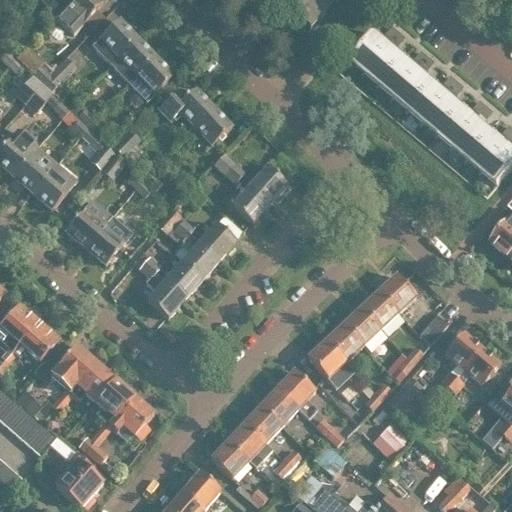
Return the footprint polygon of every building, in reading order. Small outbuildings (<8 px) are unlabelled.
[(95,0),(68,0),(63,6),(53,17),(72,35),(82,24),(89,17),(100,4),(95,0)] [(286,0),(283,4),(311,26),(311,25),(309,23),(315,15),(318,18),(328,5),(325,3),(328,0),(286,0)] [(117,20),(91,46),(109,65),(136,40),(117,20)] [(391,40),(398,32),(391,27),(384,35),(391,40)] [(389,44),(374,31),(350,59),(365,71),(362,74),(363,75),(389,44)] [(398,32),(391,40),(398,46),(405,38),(398,32)] [(127,84),(134,77),(154,58),(136,40),(109,65),(127,84)] [(6,51),(14,59),(20,53),(11,44),(5,50),(6,51)] [(404,56),(389,44),(363,75),(364,76),(366,73),(380,84),(377,87),(378,87),(404,56)] [(0,57),(0,58),(8,66),(15,59),(14,59),(6,51),(0,57)] [(420,65),(427,57),(420,51),(414,59),(420,65)] [(419,68),(404,56),(378,87),(378,88),(381,85),(394,96),(392,99),(392,100),(419,68)] [(427,57),(420,65),(427,71),(434,63),(427,57)] [(75,67),(65,58),(41,84),(42,86),(50,93),(75,67)] [(154,58),(134,77),(127,84),(145,103),(172,77),(154,58)] [(8,66),(17,75),(24,68),(15,59),(8,66)] [(32,74),(40,83),(49,75),(40,66),(32,74)] [(433,81),(419,68),(392,100),(393,100),(396,97),(409,109),(406,112),(407,112),(433,81)] [(13,96),(24,106),(42,86),(41,84),(38,82),(32,76),(13,96)] [(450,90),(456,82),(450,76),(443,84),(450,90)] [(448,93),(433,81),(407,112),(408,113),(410,110),(424,121),(421,124),(422,125),(448,93)] [(456,82),(450,90),(456,96),(463,87),(456,82)] [(42,86),(24,106),(35,115),(52,95),(50,93),(42,86)] [(169,123),(179,113),(193,127),(212,109),(194,90),(185,98),(177,89),(156,109),(169,123)] [(463,106),(448,93),(422,125),(425,122),(438,133),(436,136),(436,137),(463,106)] [(62,119),(69,111),(59,101),(51,109),(62,119)] [(479,115),(486,107),(479,101),(472,109),(479,115)] [(477,118),(463,106),(436,137),(437,137),(440,134),(453,146),(450,149),(451,149),(477,118)] [(486,107),(479,115),(486,120),(492,112),(486,107)] [(75,117),(77,119),(84,126),(93,118),(84,109),(75,117)] [(230,128),(212,109),(193,127),(211,146),(230,128)] [(93,118),(84,126),(88,129),(93,135),(102,126),(93,118)] [(492,130),(477,118),(451,149),(452,150),(454,147),(468,158),(465,161),(466,162),(492,130)] [(88,129),(84,126),(77,119),(69,128),(80,138),(88,129)] [(502,134),(508,140),(511,135),(511,128),(508,126),(502,134)] [(0,167),(10,177),(28,157),(37,147),(17,129),(0,148),(0,167)] [(88,129),(80,138),(95,152),(88,161),(100,172),(101,171),(114,155),(93,135),(88,129)] [(507,143),(492,130),(466,162),(469,159),(482,170),(480,174),(507,143)] [(129,131),(112,149),(120,157),(137,139),(129,131)] [(511,167),(511,147),(507,143),(480,174),(481,175),(484,172),(498,184),(511,167)] [(30,194),(48,174),(56,165),(37,147),(28,157),(10,177),(30,194)] [(111,179),(123,164),(114,155),(101,171),(111,179)] [(223,176),(234,164),(224,155),(213,167),(223,176)] [(223,176),(233,186),(244,173),(234,164),(223,176)] [(56,165),(48,174),(30,194),(50,212),(76,182),(56,165)] [(265,168),(248,186),(267,203),(273,197),(275,198),(286,187),(265,168)] [(126,184),(135,191),(143,182),(135,175),(126,184)] [(151,176),(144,183),(154,192),(161,185),(151,176)] [(151,190),(143,182),(135,191),(143,198),(151,190)] [(267,203),(248,186),(230,206),(251,225),(263,212),(260,210),(267,203)] [(183,196),(197,208),(205,200),(191,188),(183,196)] [(84,249),(101,229),(111,219),(91,202),(64,232),(84,249)] [(170,210),(155,227),(163,234),(178,218),(170,210)] [(84,249),(104,266),(121,246),(135,230),(115,214),(111,219),(101,229),(84,249)] [(510,260),(511,257),(511,215),(489,242),(510,260)] [(214,224),(205,233),(195,224),(192,228),(183,220),(177,226),(197,243),(216,261),(222,254),(224,255),(235,243),(214,224)] [(180,262),(201,281),(211,269),(210,268),(216,261),(197,243),(177,226),(172,232),(181,240),(178,244),(181,247),(173,256),(180,262)] [(173,256),(165,265),(162,263),(159,266),(149,258),(143,265),(154,274),(162,281),(182,299),(188,292),(190,293),(201,281),(180,262),(173,256)] [(154,274),(143,265),(138,271),(149,281),(154,274)] [(395,276),(377,293),(396,314),(407,304),(413,310),(420,303),(414,297),(395,276)] [(175,306),(182,299),(162,281),(145,301),(166,320),(177,308),(175,306)] [(377,293),(359,309),(379,330),(389,321),(394,327),(402,320),(396,314),(377,293)] [(11,353),(17,346),(37,324),(17,306),(10,313),(4,308),(0,312),(0,353),(3,356),(8,351),(11,353)] [(359,309),(342,326),(361,347),(379,330),(359,309)] [(421,338),(429,346),(446,325),(435,316),(418,336),(421,338)] [(57,342),(37,324),(17,346),(11,353),(8,351),(3,356),(0,359),(0,360),(6,366),(14,356),(18,359),(24,352),(38,364),(57,342)] [(342,326),(324,342),(344,363),(361,347),(342,326)] [(462,333),(443,355),(462,371),(480,349),(462,333)] [(344,363),(324,342),(306,358),(326,380),(344,363)] [(77,384),(94,365),(74,347),(49,375),(65,390),(49,408),(53,411),(54,410),(77,384)] [(413,347),(404,357),(412,365),(421,355),(413,347)] [(480,349),(462,371),(480,386),(498,364),(480,349)] [(395,368),(404,375),(412,365),(404,357),(395,368)] [(94,365),(77,384),(54,410),(57,413),(72,395),(78,400),(83,394),(94,404),(113,382),(94,365)] [(315,411),(305,401),(313,392),(292,372),(275,390),(296,410),(308,420),(315,411)] [(446,389),(454,379),(448,374),(440,383),(446,389)] [(408,377),(388,401),(399,411),(420,387),(408,377)] [(461,385),(454,379),(446,389),(453,395),(461,385)] [(132,399),(113,382),(94,404),(113,421),(132,399)] [(440,383),(432,392),(438,398),(446,389),(440,383)] [(381,384),(373,394),(380,401),(390,391),(381,384)] [(511,385),(498,402),(511,413),(511,385)] [(296,410),(275,390),(258,407),(280,428),(296,410)] [(24,391),(14,402),(17,404),(21,408),(27,412),(30,415),(32,417),(42,407),(24,391)] [(5,393),(0,398),(0,415),(13,400),(5,393)] [(373,394),(363,405),(371,412),(380,401),(373,394)] [(108,426),(95,441),(84,453),(98,465),(106,457),(94,447),(110,430),(124,442),(130,437),(137,443),(148,432),(142,427),(151,416),(132,399),(113,421),(108,426)] [(13,400),(0,415),(0,422),(5,427),(21,408),(17,404),(14,402),(13,400)] [(258,407),(242,425),(263,445),(280,428),(258,407)] [(21,408),(5,427),(13,434),(30,415),(27,412),(21,408)] [(30,415),(13,434),(21,442),(38,422),(32,417),(30,415)] [(321,420),(316,426),(326,436),(331,430),(321,420)] [(501,436),(510,425),(504,420),(495,430),(501,436)] [(38,422),(21,442),(30,449),(47,430),(38,422)] [(95,441),(108,426),(104,422),(91,437),(89,439),(86,437),(78,447),(84,453),(95,441)] [(254,469),(271,452),(263,445),(242,425),(226,442),(247,463),(254,469)] [(396,452),(406,443),(389,425),(379,435),(396,452)] [(511,437),(511,426),(510,425),(501,436),(508,442),(511,437)] [(492,427),(481,440),(491,448),(501,436),(495,430),(492,427)] [(47,430),(30,449),(39,456),(48,445),(55,437),(47,430)] [(331,430),(326,436),(337,447),(343,441),(331,430)] [(226,442),(209,460),(230,481),(247,463),(226,442)] [(290,450),(280,461),(288,468),(298,458),(290,450)] [(54,488),(79,510),(82,506),(85,506),(88,501),(89,499),(101,484),(88,473),(92,469),(75,454),(64,467),(65,468),(66,467),(69,470),(54,488)] [(388,464),(382,459),(376,466),(382,472),(388,464)] [(288,468),(280,461),(271,471),(279,478),(288,468)] [(0,487),(12,474),(4,466),(0,470),(0,487)] [(12,474),(0,487),(0,491),(7,497),(19,483),(19,480),(12,474)] [(197,474),(180,493),(201,511),(218,492),(197,474)] [(435,504),(443,511),(444,511),(467,487),(458,479),(435,504)] [(305,503),(315,511),(377,511),(365,501),(356,511),(347,504),(333,492),(331,494),(320,485),(305,503)] [(255,489),(248,498),(258,507),(266,499),(255,489)] [(201,511),(180,493),(163,511),(201,511)] [(356,493),(347,504),(356,511),(365,501),(356,493)] [(382,511),(409,511),(388,493),(385,496),(376,506),(382,511)] [(511,511),(511,501),(502,511),(511,511)] [(311,511),(299,502),(291,511),(311,511)]
